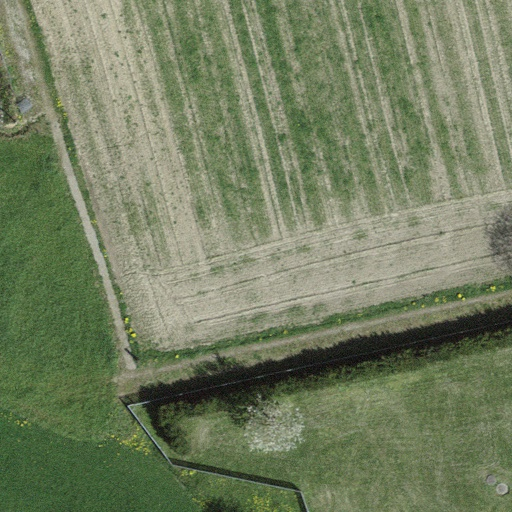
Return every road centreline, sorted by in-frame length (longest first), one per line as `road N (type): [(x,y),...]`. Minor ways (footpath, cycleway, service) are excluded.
road 1 (track): [(0,382),(37,400),(104,402),(511,303)]
road 2 (track): [(2,0),(40,116),(44,156),(0,288)]
